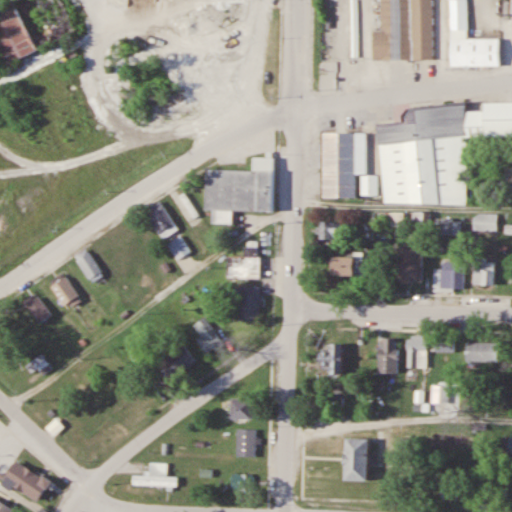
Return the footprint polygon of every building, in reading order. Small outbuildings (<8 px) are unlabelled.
[(76,33),(61,0),(21,0),(0,9),(0,53),(4,63),(76,33)] [(380,0),(381,30),(373,30),(373,60),(433,60),(432,0),(380,0)] [(499,38),(468,38),(467,0),(450,0),(451,67),(499,66),(499,38)] [(511,99),(486,100),(487,136),(511,135),(511,99)] [(380,123),(387,200),(469,203),(471,102),(424,106),(424,122),(380,123)] [(327,132),(329,199),(370,198),(369,131),(327,132)] [(254,169),(254,156),(273,156),(271,209),(233,208),(233,222),(211,221),(212,207),(206,207),(208,167),(254,169)] [(362,195),(378,195),(378,175),(362,175),(362,195)] [(179,228),(160,200),(145,210),(164,239),(179,228)] [(413,227),(428,227),(427,211),(413,212),(413,227)] [(389,226),(404,226),(404,212),(389,212),(389,226)] [(497,230),(497,212),(474,212),(474,230),(497,230)] [(461,219),(440,219),(440,234),(461,234),(461,219)] [(136,255),(151,242),(133,220),(118,233),(136,255)] [(343,221),(317,221),(317,240),(343,240),(343,221)] [(92,250),(104,266),(125,250),(113,234),(92,250)] [(169,244),(178,259),(191,251),(181,236),(169,244)] [(260,277),(260,248),(245,248),(245,256),(228,256),(228,277),(260,277)] [(398,248),(398,283),(422,283),(422,248),(398,248)] [(104,275),(89,251),(77,258),(91,282),(104,275)] [(332,275),(363,275),(363,256),(332,256),(332,275)] [(494,260),(474,260),(474,284),(494,284),(494,260)] [(442,268),(433,268),(433,290),(464,290),(464,261),(442,261),(442,268)] [(51,280),(65,309),(80,302),(66,273),(51,280)] [(260,285),(239,285),(239,320),(260,320),(260,285)] [(39,324),(52,314),(35,293),(23,303),(39,324)] [(225,343),(205,317),(193,326),(199,334),(195,337),(208,355),(225,343)] [(428,369),(428,336),(409,336),(409,369),(428,369)] [(398,338),(378,338),(378,374),(398,374),(398,338)] [(436,339),(436,357),(455,357),(455,339),(436,339)] [(320,366),(329,366),(329,375),(343,375),(343,343),(330,343),(330,352),(320,352),(320,366)] [(466,363),(502,363),(502,343),(466,343),(466,363)] [(196,361),(183,345),(153,368),(166,384),(196,361)] [(90,437),(126,401),(118,393),(82,429),(90,437)] [(223,406),(222,418),(253,418),(254,399),(232,398),(232,406),(223,406)] [(256,456),(256,429),(237,429),(237,456),(256,456)] [(348,436),(370,437),(367,479),(345,478),(348,436)] [(6,474),(34,503),(50,487),(22,458),(6,474)] [(166,476),(167,463),(150,462),(150,475),(133,474),(132,485),(177,487),(178,476),(166,476)] [(233,490),(253,491),(253,474),(233,474),(233,490)] [(0,511),(17,511),(0,501),(0,511)]
